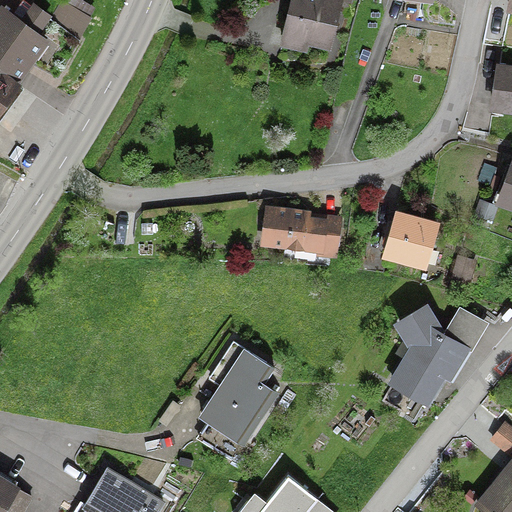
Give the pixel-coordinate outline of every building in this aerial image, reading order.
[(339,0),(347,2),(347,0),(291,0),(281,43),(303,49),(305,40),(328,46),(339,0)] [(0,74),(13,84),(32,57),(60,71),(78,41),(32,8),(19,25),(0,11),(0,74)] [(511,110),(511,70),(497,68),(491,107),(511,110)] [(0,100),(13,84),(0,74),(0,100)] [(511,163),(498,201),(511,205),(511,163)] [(316,254),(332,256),(337,223),(308,219),(309,213),(270,208),(268,225),(261,230),(261,237),(265,244),(288,247),(293,254),(300,249),(316,251),(316,254)] [(394,215),(383,253),(424,265),(435,227),(394,215)] [(459,259),(455,271),(467,274),(471,262),(459,259)] [(465,349),(463,348),(472,334),(449,321),(442,334),(425,306),(397,322),(410,345),(414,347),(392,383),(426,403),(445,371),(450,374),(465,349)] [(207,379),(220,387),(200,417),(208,422),(197,439),(231,461),(254,427),(252,426),(274,392),(262,384),(272,369),(232,342),(207,379)] [(491,440),(511,457),(511,459),(475,505),(483,511),(511,511),(511,431),(503,424),(491,440)] [(91,511),(156,511),(161,505),(104,469),(82,506),(91,511)] [(0,511),(20,511),(29,497),(0,479),(0,511)] [(306,511),(314,502),(289,482),(265,511),(306,511)]
